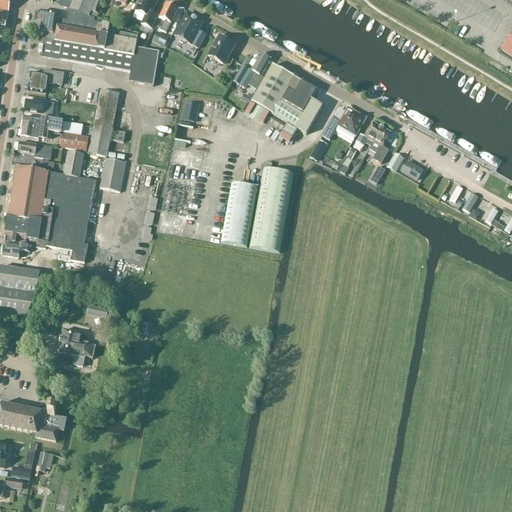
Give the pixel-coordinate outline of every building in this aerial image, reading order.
[(10,2),(0,0),(0,11),(8,13),(10,2)] [(91,13),(95,0),(73,0),(72,3),(70,11),(89,18),(91,13)] [(104,0),(95,0),(91,13),(100,17),(106,0),(104,0)] [(152,30),(158,17),(152,14),(158,1),(155,0),(141,0),(135,12),(145,17),(141,25),(152,30)] [(70,11),(72,3),(65,1),(63,8),(70,11)] [(170,25),(178,11),(166,5),(158,20),(159,20),(165,23),(161,31),(166,33),(170,25)] [(45,40),(45,41),(55,42),(57,28),(92,34),(93,27),(92,27),(93,24),(94,21),(69,11),(67,22),(58,21),(59,16),(41,12),(39,22),(42,22),(40,34),(46,35),(45,41),(45,40)] [(0,27),(6,28),(8,15),(0,13),(0,27)] [(186,14),(174,38),(192,47),(204,23),(186,14)] [(55,42),(45,41),(42,58),(130,74),(128,83),(153,88),(159,53),(135,49),(137,37),(108,32),(108,28),(102,27),(103,26),(93,24),(92,27),(93,27),(92,34),(57,28),(55,42)] [(169,39),(158,33),(153,43),(165,49),(169,39)] [(207,36),(200,33),(193,47),(199,50),(207,36)] [(511,34),(501,51),(511,57),(511,34)] [(224,67),(235,48),(219,38),(208,58),(224,67)] [(261,76),(270,61),(260,56),(251,71),(243,67),(233,83),(246,91),(248,87),(257,92),(265,78),(261,76)] [(251,104),(256,106),(248,119),(258,125),(266,112),(270,114),(265,122),(282,132),(286,125),(306,136),(322,108),(310,101),(316,92),(272,67),(251,104)] [(31,74),(28,93),(46,96),(47,85),(61,87),(63,75),(44,72),(43,76),(31,74)] [(107,159),(119,95),(101,92),(88,155),(107,159)] [(244,95),(240,101),(249,106),(253,97),(249,95),(248,97),(244,95)] [(52,118),(54,106),(26,101),(25,113),(42,116),(52,118)] [(196,124),(199,106),(185,103),(182,121),(196,124)] [(327,131),(323,138),(330,142),(334,135),(351,144),(355,137),(356,137),(365,120),(348,110),(341,123),(334,119),(327,131)] [(81,137),(82,127),(63,124),(63,123),(42,120),(41,123),(36,122),(36,120),(24,118),(22,131),(21,139),(39,142),(39,141),(46,142),(47,138),(48,132),(61,134),(81,137)] [(367,141),(372,143),(381,129),(372,124),(364,138),(360,136),(356,144),(363,148),(367,141)] [(381,129),(372,143),(374,144),(369,152),(376,155),(373,161),(381,165),(384,160),(389,152),(383,149),(391,135),(381,129)] [(126,135),(114,132),(112,142),(124,144),(126,135)] [(89,139),(61,135),(59,149),(87,153),(89,139)] [(320,156),(325,146),(320,143),(314,153),(320,156)] [(51,162),(53,149),(20,144),(18,154),(35,157),(35,159),(51,162)] [(357,153),(351,149),(347,157),(352,161),(357,153)] [(37,243),(36,247),(46,249),(72,254),(70,264),(84,266),(88,248),(84,247),(96,184),(80,180),(84,158),(68,154),(64,178),(49,175),(16,168),(9,218),(8,218),(5,238),(4,244),(25,248),(27,241),(37,243)] [(405,161),(396,155),(388,169),(397,175),(405,161)] [(120,194),(126,165),(105,161),(100,190),(120,194)] [(417,182),(422,172),(407,163),(401,173),(417,182)] [(280,255),(293,175),(263,170),(249,250),(280,255)] [(192,191),(191,184),(197,183),(195,174),(185,176),(186,182),(185,182),(187,192),(192,191)] [(490,190),(500,194),(503,189),(492,184),(490,190)] [(247,249),(258,189),(232,185),(221,245),(247,249)] [(448,200),(455,204),(463,190),(456,187),(448,200)] [(178,200),(187,200),(187,190),(178,191),(178,200)] [(462,211),(469,215),(477,200),(471,196),(462,211)] [(484,223),(491,226),(498,211),(491,208),(484,223)] [(151,224),(154,215),(147,213),(144,222),(151,224)] [(478,215),(475,221),(482,223),(484,217),(478,215)] [(511,217),(502,231),(509,235),(511,230),(511,217)] [(149,239),(150,228),(143,228),(142,239),(149,239)] [(25,248),(4,244),(2,257),(18,260),(20,253),(27,254),(28,248),(25,248)] [(0,268),(0,314),(25,319),(36,301),(40,275),(0,268)] [(88,315),(106,319),(107,311),(89,308),(88,315)] [(116,315),(110,313),(106,328),(118,331),(121,318),(116,317),(116,315)] [(58,354),(75,358),(73,367),(82,369),(85,359),(93,360),(95,348),(87,347),(88,345),(79,343),(81,336),(63,332),(58,354)] [(65,433),(67,421),(55,418),(57,412),(50,410),(49,414),(42,412),(42,414),(0,405),(0,407),(0,428),(36,437),(36,440),(57,445),(59,432),(65,433)] [(38,468),(46,470),(49,456),(41,454),(38,468)] [(31,471),(17,469),(15,480),(30,482),(31,471)] [(24,483),(8,480),(6,489),(22,491),(24,483)]
